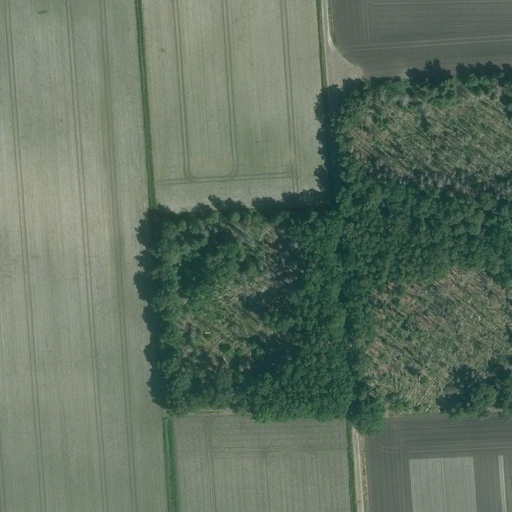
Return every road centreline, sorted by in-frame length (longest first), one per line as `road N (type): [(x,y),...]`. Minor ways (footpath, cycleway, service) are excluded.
road 1 (unclassified): [(361,511),(324,0)]
road 2 (track): [(353,407),(173,415)]
